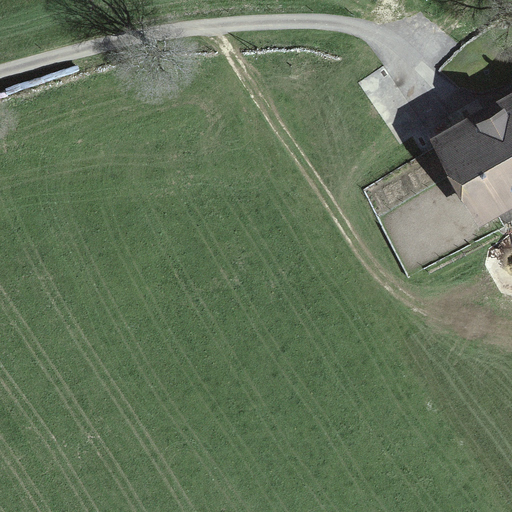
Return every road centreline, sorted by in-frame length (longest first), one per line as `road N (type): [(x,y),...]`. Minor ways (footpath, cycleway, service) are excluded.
road 1 (unclassified): [(431,79),(370,34),(280,21),(226,21),(0,72)]
road 2 (track): [(468,333),(401,296),(368,263),(212,24)]
